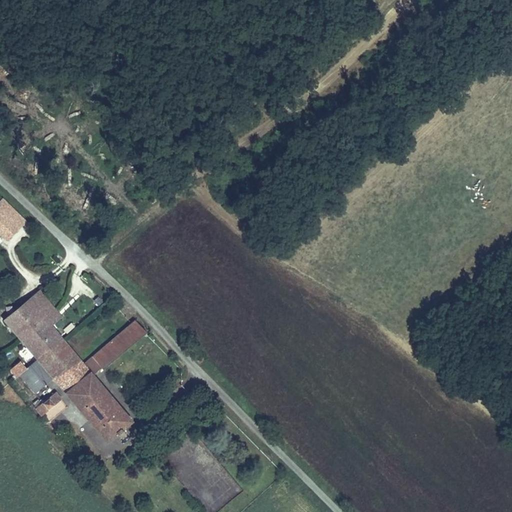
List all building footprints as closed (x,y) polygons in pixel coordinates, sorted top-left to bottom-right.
[(8,188),(0,179),(0,197),(3,194),(8,188)] [(31,211),(8,188),(3,194),(24,216),(31,211)] [(3,194),(0,197),(0,218),(10,228),(24,216),(3,194)] [(32,287),(66,326),(75,319),(42,278),(32,287)] [(9,307),(40,347),(66,326),(32,287),(9,307)] [(42,350),(25,364),(38,380),(57,365),(110,427),(133,408),(99,366),(149,321),(137,308),(88,352),(66,326),(40,347),(42,350)] [(20,358),(25,364),(42,350),(40,347),(28,356),(25,354),(20,358)] [(63,391),(58,385),(42,400),(46,405),(63,391)]
